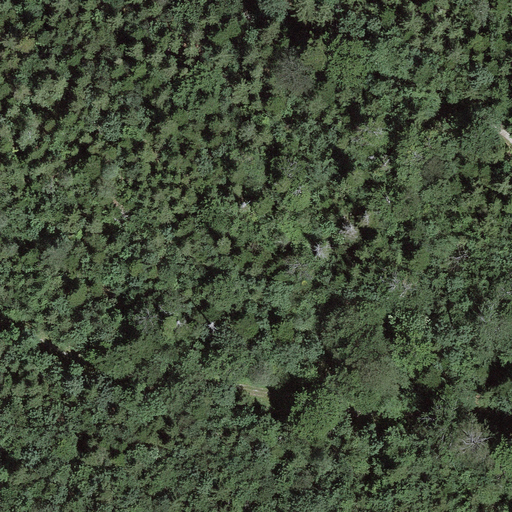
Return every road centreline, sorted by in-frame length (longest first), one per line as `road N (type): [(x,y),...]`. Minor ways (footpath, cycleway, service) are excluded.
road 1 (track): [(0,320),(77,370),(156,389),(337,411),(511,412)]
road 2 (track): [(511,134),(488,113),(221,0)]
